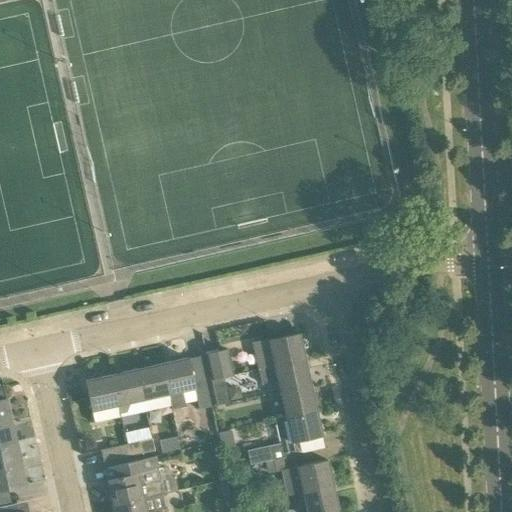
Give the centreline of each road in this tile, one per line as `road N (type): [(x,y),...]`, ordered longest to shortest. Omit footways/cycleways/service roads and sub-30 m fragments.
road 1 (residential): [(46,346),(338,282)]
road 2 (secondary): [(490,254),(504,511)]
road 3 (secondary): [(475,0),(490,254)]
road 4 (residential): [(386,511),(338,282)]
road 5 (residential): [(79,511),(46,346)]
road 6 (residential): [(338,282),(490,254)]
